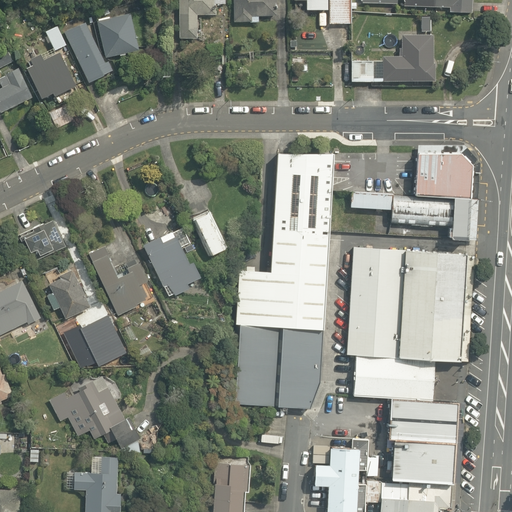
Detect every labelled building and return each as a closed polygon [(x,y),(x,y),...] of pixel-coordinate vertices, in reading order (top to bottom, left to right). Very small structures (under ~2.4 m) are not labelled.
[(224,0),(178,0),(178,38),(197,38),(197,15),(216,14),(215,4),(224,4),(224,0)] [(277,0),(233,0),(233,22),(260,22),(260,14),(277,14),(277,0)] [(328,0),(329,8),(329,22),(350,23),(350,0),(328,0)] [(361,0),(361,4),(449,5),(449,12),(471,13),(471,0),(361,0)] [(127,11),(95,20),(106,55),(137,46),(127,11)] [(87,20),(65,30),(88,81),(110,71),(87,20)] [(55,26),(46,30),(55,49),(64,45),(55,26)] [(350,63),(350,80),(435,80),(435,32),(400,32),(400,55),(383,54),(383,59),(371,59),(371,63),(350,63)] [(77,83),(74,78),(59,51),(26,69),(41,97),(50,91),(53,97),(77,83)] [(0,67),(14,63),(11,55),(0,59),(0,67)] [(0,111),(31,97),(16,66),(8,70),(10,75),(0,79),(0,83),(3,89),(0,90),(0,111)] [(72,118),(63,103),(46,113),(55,128),(72,118)] [(413,193),(467,196),(469,154),(461,153),(461,147),(416,144),(413,193)] [(320,327),(329,155),(279,152),(272,278),(247,277),(244,323),(320,327)] [(467,196),(413,193),(350,190),(349,207),(390,209),(389,223),(453,226),(453,238),(476,239),(478,197),(467,196)] [(209,209),(191,219),(212,255),(230,245),(209,209)] [(51,218),(18,235),(30,260),(63,244),(51,218)] [(199,274),(175,228),(159,237),(162,241),(145,250),(169,297),(192,286),(189,280),(199,274)] [(115,240),(87,255),(117,314),(148,298),(139,281),(146,277),(139,264),(119,275),(112,263),(129,254),(123,244),(119,246),(115,240)] [(465,254),(351,248),(345,349),(460,355),(465,254)] [(88,306),(69,267),(46,279),(65,318),(88,306)] [(22,279),(0,288),(0,334),(26,321),(27,323),(40,317),(22,279)] [(319,381),(320,327),(244,323),(239,403),(307,407),(319,381)] [(432,361),(356,356),(354,394),(430,398),(432,361)] [(0,403),(1,403),(0,400),(0,398),(13,393),(0,366),(0,403)] [(122,392),(101,374),(48,401),(59,422),(66,419),(70,427),(81,422),(89,437),(107,428),(122,458),(142,448),(126,417),(121,420),(110,399),(122,392)] [(458,403),(393,400),(391,440),(398,441),(396,475),(454,479),(458,403)] [(38,449),(30,449),(29,461),(38,462),(38,449)] [(381,511),(384,453),(341,450),(340,466),(325,466),(324,486),(339,486),(337,511),(381,511)] [(88,470),(68,469),(67,487),(84,488),(82,511),(122,511),(124,488),(116,487),(118,453),(89,451),(88,470)] [(242,511),(247,458),(215,455),(210,511),(217,511),(242,511)] [(455,487),(386,483),(384,511),(451,511),(454,509),(455,487)] [(0,511),(17,511),(18,491),(0,490),(0,511)]
